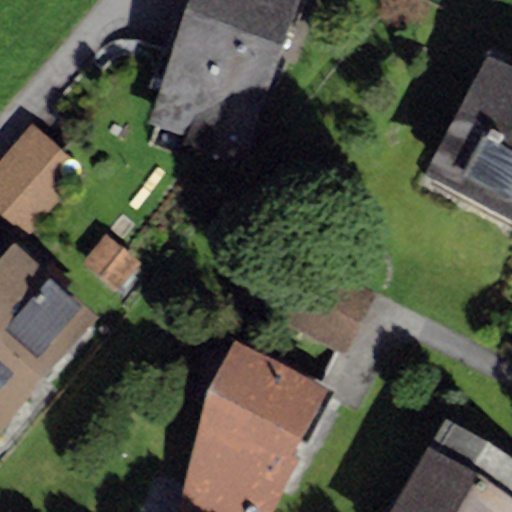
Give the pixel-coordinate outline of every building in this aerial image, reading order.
[(187,0),(147,122),(188,135),(185,144),(246,164),(300,0),(187,0)] [(511,68),(484,53),(419,174),(511,224),(511,68)] [(84,170),(30,124),(0,159),(0,218),(25,239),(84,170)] [(105,234),(82,262),(116,291),(140,264),(105,234)] [(13,242),(0,257),(0,429),(98,314),(13,242)] [(313,262),(281,325),(344,357),(377,294),(313,262)] [(273,511),(330,391),(235,340),(206,388),(176,511),(273,511)] [(511,511),(511,460),(444,420),(389,511),(511,511)]
